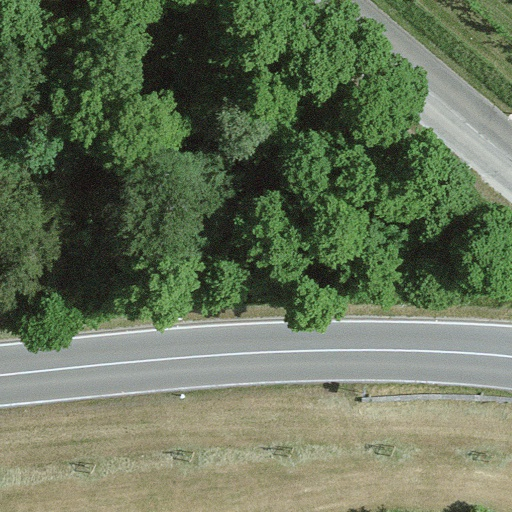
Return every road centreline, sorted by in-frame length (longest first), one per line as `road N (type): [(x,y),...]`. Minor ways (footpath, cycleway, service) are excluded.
road 1 (secondary): [(511,357),(283,352),(0,374)]
road 2 (tertiary): [(318,0),(511,160)]
